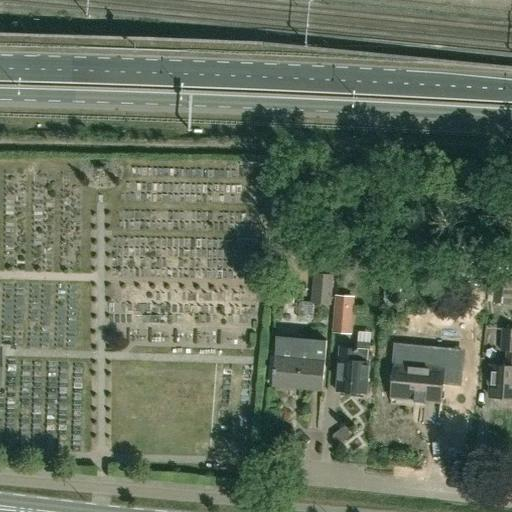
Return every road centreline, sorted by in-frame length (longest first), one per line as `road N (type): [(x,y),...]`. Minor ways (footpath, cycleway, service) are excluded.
road 1 (primary): [(511,89),(0,67)]
road 2 (primary): [(0,97),(511,117)]
road 3 (track): [(0,145),(511,161)]
road 4 (residential): [(511,501),(304,475)]
